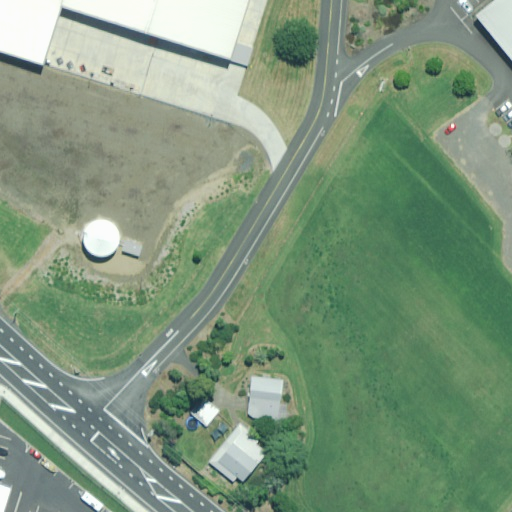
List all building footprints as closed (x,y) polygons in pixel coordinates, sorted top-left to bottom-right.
[(97,0),(231,41),(243,0),(0,0),(0,32),(46,47),(60,0),(97,0)] [(511,0),(486,0),(467,17),(511,71),(511,0)] [(249,381),(244,421),(276,426),(282,386),(249,381)] [(221,413),(205,400),(192,415),(208,428),(221,413)] [(238,439),(211,471),(239,494),(266,462),(238,439)] [(0,480),(0,511),(5,511),(14,485),(0,480)]
